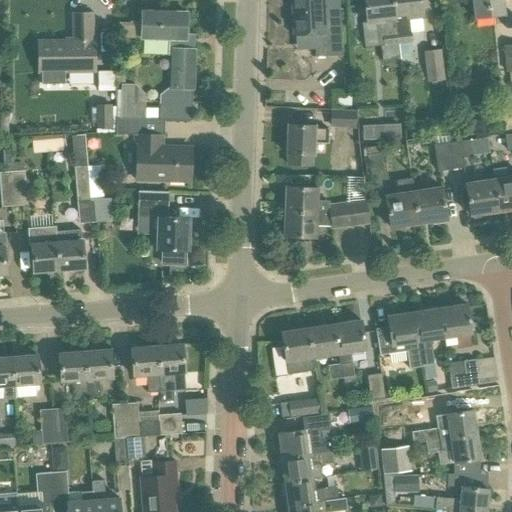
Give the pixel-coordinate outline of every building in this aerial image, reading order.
[(340,9),(323,10),(322,0),(290,0),(292,36),(299,36),(300,40),(314,39),(315,58),(342,56),(340,9)] [(397,44),(391,0),(363,0),(366,21),(375,19),(379,44),(384,44),(385,60),(398,58),(397,46),(397,44)] [(391,0),(397,44),(412,42),(409,15),(421,13),(419,0),(391,0)] [(471,0),(474,19),(504,15),(501,0),(471,0)] [(186,34),(187,13),(142,12),(142,42),(167,43),(167,56),(173,56),(172,90),(170,90),(160,98),(159,121),(193,122),(195,34),(186,34)] [(38,72),(94,72),(94,41),(93,41),(93,14),(73,14),(73,41),(38,41),(38,72)] [(424,54),(427,84),(444,82),(441,53),(424,54)] [(120,86),(119,120),(139,121),(144,121),(145,97),(135,87),(120,86)] [(328,98),(346,98),(346,86),(328,86),(328,98)] [(96,106),(96,134),(116,132),(116,120),(116,109),(112,109),(112,106),(96,106)] [(355,112),(330,111),(329,129),(354,130),(355,112)] [(139,135),(139,121),(119,120),(116,120),(116,132),(116,135),(134,135),(133,148),(136,148),(135,180),(191,181),(192,150),(161,149),(162,136),(139,135)] [(286,155),(287,155),(287,165),(312,166),(312,156),(313,156),(314,143),(327,144),(328,129),(314,129),(314,127),(287,125),(286,155)] [(362,128),(362,142),(399,140),(398,127),(362,128)] [(27,133),(28,146),(59,144),(58,131),(27,133)] [(76,201),(90,200),(87,166),(85,134),(71,135),(76,201)] [(447,136),(433,138),(434,145),(435,147),(446,146),(449,145),(448,142),(447,136)] [(446,146),(450,171),(463,169),(461,159),(472,157),(469,142),(449,145),(446,146)] [(450,171),(446,146),(435,147),(432,148),(436,173),(450,171)] [(367,159),(371,184),(385,182),(381,157),(367,159)] [(87,166),(90,200),(102,199),(99,165),(87,166)] [(493,180),(498,211),(511,209),(511,176),(507,178),(506,167),(492,170),(494,180),(493,180)] [(357,182),(354,169),(335,174),(338,187),(357,182)] [(12,171),(14,206),(27,205),(25,170),(12,171)] [(0,178),(2,206),(14,206),(12,171),(0,172),(0,178)] [(417,223),(412,192),(412,187),(410,178),(396,180),(398,194),(385,196),(390,227),(417,223)] [(498,211),(493,180),(466,184),(470,215),(498,211)] [(284,188),(284,212),(329,214),(328,207),(328,202),(317,201),(317,189),(284,188)] [(412,192),(417,223),(447,219),(442,188),(412,192)] [(138,217),(157,217),(156,251),(162,251),(161,266),(188,266),(189,218),(168,218),(168,193),(138,192),(138,217)] [(353,204),(356,226),(368,225),(365,202),(353,204)] [(353,204),(342,205),(343,217),(330,219),(331,226),(331,229),(356,226),(353,204)] [(329,214),(330,219),(343,217),(342,205),(328,207),(329,214)] [(329,214),(284,212),(283,236),(315,237),(316,226),(331,226),(330,219),(329,214)] [(33,273),(58,271),(56,242),(56,237),(55,232),(55,227),(29,229),(33,273)] [(56,242),(58,271),(84,269),(81,240),(80,230),(65,232),(55,232),(56,237),(56,242)] [(440,309),(445,338),(471,334),(467,305),(440,309)] [(414,313),(423,368),(434,366),(430,341),(445,338),(440,309),(414,313)] [(423,368),(414,313),(401,315),(399,312),(396,311),(393,312),(390,313),(389,317),(387,317),(389,329),(376,331),(380,358),(408,353),(410,371),(423,369),(423,368)] [(334,324),(338,354),(340,364),(342,378),(354,377),(350,352),(365,350),(360,320),(334,324)] [(312,350),(313,358),(338,354),(334,324),(308,328),(312,350)] [(286,362),(313,358),(308,328),(281,332),(286,362)] [(182,344),(157,346),(160,392),(186,390),(182,344)] [(157,346),(131,348),(134,378),(148,377),(148,393),(160,392),(157,346)] [(85,352),(88,397),(100,396),(99,380),(111,379),(109,350),(85,352)] [(88,397),(85,352),(59,353),(61,383),(74,382),(76,398),(88,397)] [(37,355),(12,357),(14,387),(39,385),(37,355)] [(14,387),(12,357),(0,357),(0,387),(3,388),(3,398),(15,397),(14,387)] [(455,377),(456,388),(479,384),(475,359),(463,361),(465,375),(455,377)] [(342,378),(340,364),(328,366),(330,380),(342,378)] [(367,376),(371,401),(385,399),(381,373),(367,376)] [(428,392),(436,391),(434,381),(426,382),(428,392)] [(428,411),(427,393),(388,397),(390,415),(428,411)] [(303,400),(291,402),(287,403),(289,417),(318,414),(316,399),(303,400)] [(140,438),(160,437),(159,420),(139,422),(137,403),(125,404),(128,439),(140,438)] [(114,440),(126,439),(128,439),(125,404),(112,405),(114,440)] [(359,408),(360,421),(371,420),(370,407),(359,408)] [(52,411),(55,444),(67,443),(64,410),(52,411)] [(44,445),(55,444),(52,411),(41,412),(42,432),(44,445)] [(412,432),(413,445),(426,443),(476,435),(473,411),(446,415),(436,416),(438,428),(412,432)] [(159,420),(160,437),(182,435),(180,414),(162,415),(162,416),(158,417),(159,420)] [(278,434),(281,459),(332,452),(330,440),(306,443),(304,431),(278,434)] [(33,446),(44,445),(42,432),(32,433),(33,446)] [(476,435),(426,443),(428,454),(451,450),(453,464),(480,460),(476,435)] [(126,439),(128,459),(141,457),(140,438),(128,439),(126,439)] [(126,439),(114,440),(116,467),(128,466),(128,459),(126,439)] [(406,447),(380,450),(382,475),(409,473),(406,447)] [(332,452),(281,459),(284,483),(311,479),(321,478),(319,465),(333,463),(332,452)] [(376,457),(361,459),(362,470),(378,469),(376,457)] [(142,479),(144,511),(173,511),(172,494),(176,493),(174,462),(154,464),(155,478),(142,479)] [(427,480),(449,478),(448,470),(426,472),(427,480)] [(93,511),(92,492),(82,493),(83,501),(68,502),(65,472),(53,473),(55,511),(93,511)] [(55,511),(53,473),(35,475),(38,504),(17,506),(17,511),(55,511)] [(393,492),(416,491),(415,478),(393,478),(393,492)] [(284,483),(287,506),(319,502),(338,499),(337,487),(312,490),(311,479),(284,483)] [(91,481),(92,492),(93,511),(119,511),(118,498),(105,499),(104,480),(91,481)] [(459,511),(469,511),(486,511),(489,490),(461,487),(460,499),(414,496),(413,508),(457,511),(459,511)] [(344,511),(345,511),(344,499),(338,499),(319,502),(287,506),(288,511),(344,511)]
